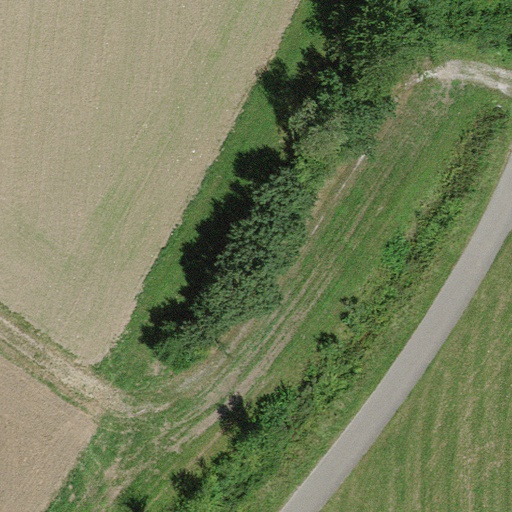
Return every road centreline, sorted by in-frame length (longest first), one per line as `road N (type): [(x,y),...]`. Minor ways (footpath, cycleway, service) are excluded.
road 1 (track): [(511,88),(416,63),(212,366),(159,393),(110,397),(61,376),(0,333)]
road 2 (track): [(511,192),(461,288),(298,511)]
